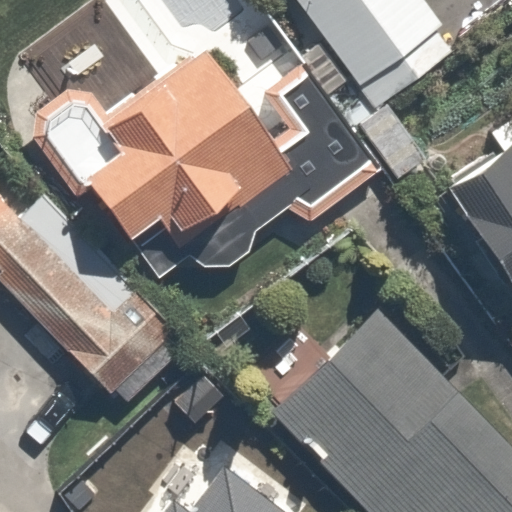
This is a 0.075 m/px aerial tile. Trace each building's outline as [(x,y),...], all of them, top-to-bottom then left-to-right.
[(289,0),(364,108),(452,47),(418,0),(289,0)] [(147,212),(168,243),(279,169),(301,201),(362,160),(292,55),(255,80),(284,122),(261,137),(188,30),(117,78),(95,45),(12,101),(106,240),(147,212)] [(511,101),(473,126),(482,141),(423,178),(511,320),(511,101)] [(141,350),(0,199),(0,288),(97,391),(141,350)] [(511,511),(511,443),(368,297),(255,408),(358,511),(511,511)]
